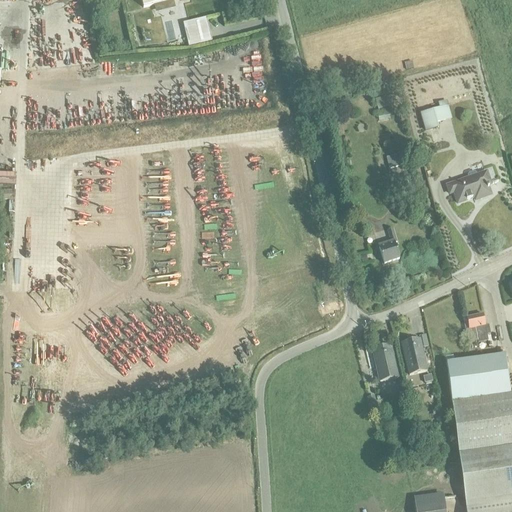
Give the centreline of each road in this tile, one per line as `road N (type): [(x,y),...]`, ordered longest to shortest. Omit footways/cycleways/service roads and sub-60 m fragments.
road 1 (unclassified): [(362,323),(351,308),(276,0)]
road 2 (residential): [(362,323),(289,352),(260,385),(266,511)]
road 3 (residential): [(511,260),(362,323)]
